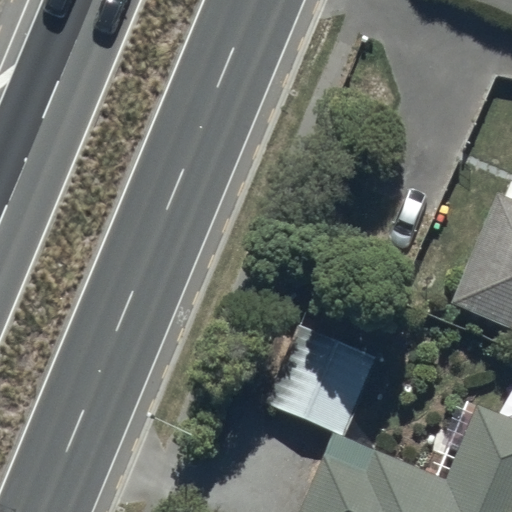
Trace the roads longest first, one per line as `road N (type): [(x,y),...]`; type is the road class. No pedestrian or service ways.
road 1 (trunk): [(256,0),(45,511)]
road 2 (trunk): [(0,227),(93,0)]
